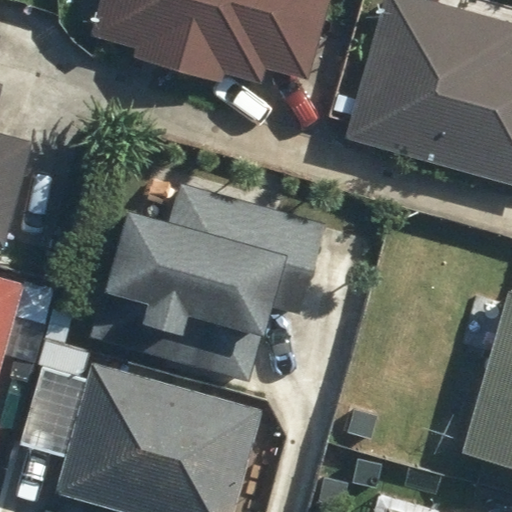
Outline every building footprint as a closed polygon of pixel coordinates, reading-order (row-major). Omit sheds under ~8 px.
[(0,0),(0,245),(10,248),(39,137),(0,127),(0,49),(12,0),(0,0)] [(340,0),(106,0),(95,44),(312,103),(340,0)] [(511,17),(441,0),(376,0),(342,133),(511,175),(511,17)] [(252,368),(275,293),(298,300),(325,209),(176,165),(163,207),(127,196),(90,320),(252,368)] [(0,397),(30,288),(0,279),(0,397)] [(511,290),(464,450),(511,464),(511,290)] [(46,495),(106,511),(242,511),(272,408),(86,355),(46,495)]
